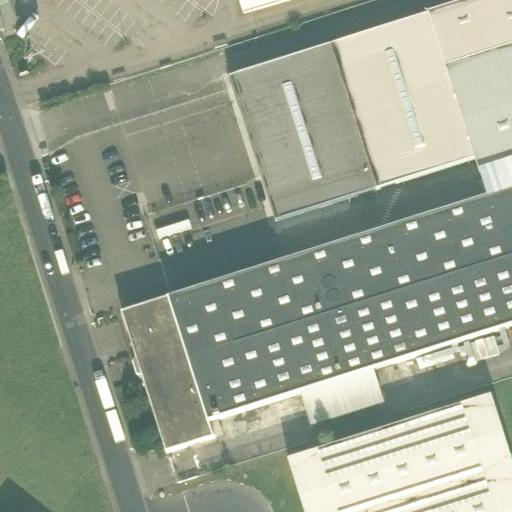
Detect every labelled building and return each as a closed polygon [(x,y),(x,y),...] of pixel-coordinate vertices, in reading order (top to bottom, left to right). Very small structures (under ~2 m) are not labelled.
[(238,0),(243,14),(291,0),(238,0)] [(511,0),(477,0),(429,15),(446,69),(511,47),(511,0)] [(376,192),(475,160),(446,69),(429,15),(330,47),(376,192)] [(330,47),(230,79),(276,224),(376,192),(330,47)] [(475,160),(480,176),(511,165),(511,47),(446,69),(475,160)] [(511,165),(480,176),(487,198),(511,190),(511,165)] [(511,190),(487,198),(170,300),(209,424),(301,395),(370,373),(511,327),(511,190)] [(122,314),(137,362),(142,378),(167,455),(214,440),(209,424),(170,300),(169,299),(122,314)] [(139,379),(142,378),(137,362),(135,362),(133,364),(137,378),(139,379)] [(370,373),(301,395),(311,426),(380,403),(370,373)] [(304,511),(511,511),(511,461),(492,398),(289,462),(304,511)]
